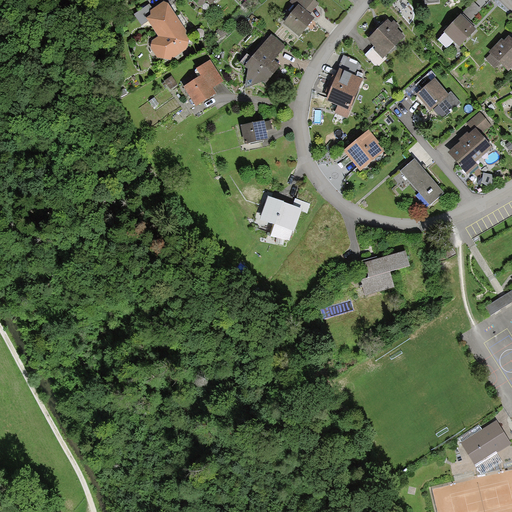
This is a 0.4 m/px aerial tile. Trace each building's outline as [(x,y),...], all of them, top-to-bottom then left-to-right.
[(215,0),(198,0),(205,8),(215,0)] [(317,6),(309,0),(292,0),(287,6),(296,13),(283,30),(296,40),(310,22),(307,19),(317,6)] [(151,19),(161,36),(158,37),(156,51),(158,56),(170,57),(187,47),(189,41),(167,8),(151,19)] [(475,29),(461,17),(446,33),(460,45),(475,29)] [(403,37),(387,22),(370,40),(386,55),(403,37)] [(283,45),(272,35),(247,67),(249,84),(265,81),(277,67),(270,60),(283,45)] [(511,65),(511,41),(508,38),(493,54),(508,69),(511,65)] [(220,85),(206,64),(191,74),(196,82),(182,91),(193,109),(210,98),(207,93),(220,85)] [(340,72),(328,101),(349,109),(361,80),(340,72)] [(448,96),(435,81),(418,96),(431,110),(438,104),(447,114),(459,103),(451,94),(448,96)] [(489,125),(479,115),(469,124),(475,131),(450,153),(468,173),(477,165),(474,161),(490,147),(479,135),(489,125)] [(263,123),(242,127),(245,144),(266,140),(263,123)] [(368,133),(346,151),(360,169),(382,151),(368,133)] [(444,194),(414,161),(401,173),(431,206),(444,194)] [(300,210),(269,199),(262,219),(293,230),(300,210)] [(404,253),(367,263),(371,279),(362,281),(365,294),(393,287),(389,271),(408,266),(404,253)] [(495,422),(462,443),(475,463),(508,442),(495,422)]
